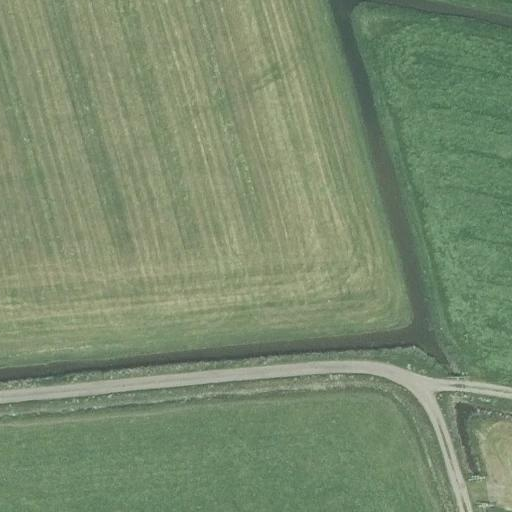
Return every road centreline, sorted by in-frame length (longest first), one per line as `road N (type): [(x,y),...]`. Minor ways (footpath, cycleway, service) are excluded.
road 1 (track): [(0,397),(315,369),(380,369),(413,381)]
road 2 (track): [(413,381),(431,397),(466,511)]
